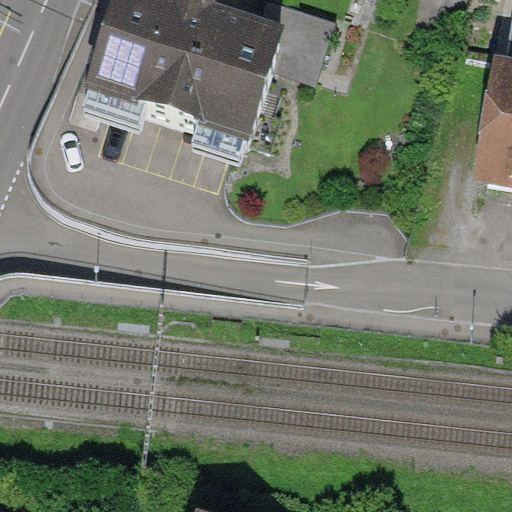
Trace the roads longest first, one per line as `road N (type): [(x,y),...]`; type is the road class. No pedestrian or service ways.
road 1 (residential): [(0,238),(403,288)]
road 2 (residential): [(49,0),(0,112)]
